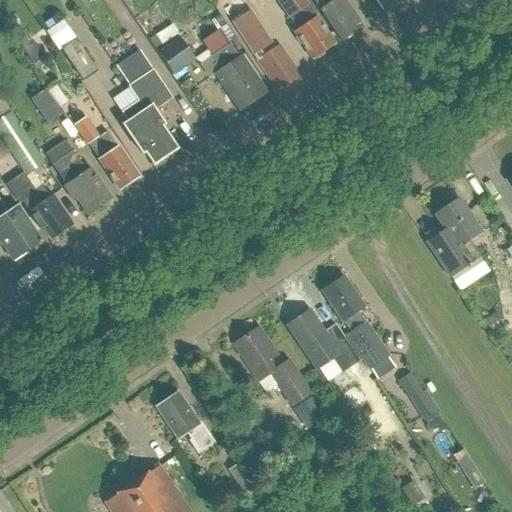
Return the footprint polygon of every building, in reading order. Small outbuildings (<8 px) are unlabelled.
[(315,18),(307,7),(307,6),(302,0),(275,0),(289,19),(297,31),(294,33),(312,60),(334,45),(315,18)] [(312,0),(313,1),(340,40),(356,30),(351,23),(356,20),(342,0),(335,0),(333,1),(332,0),(312,0)] [(375,0),(384,13),(385,13),(403,0),(375,0)] [(263,57),(259,52),(270,44),(249,12),(232,24),(253,56),(254,56),(257,61),(256,61),(275,88),(279,85),(282,89),(300,77),(279,46),(263,57)] [(217,52),(234,39),(224,27),(207,40),(217,52)] [(83,80),(98,70),(76,37),(61,47),(83,80)] [(173,77),(195,62),(178,37),(156,53),(173,77)] [(238,58),(230,46),(210,60),(214,66),(212,67),(216,73),(215,75),(240,112),(266,94),(241,57),(238,58)] [(152,70),(127,87),(128,88),(138,102),(139,101),(141,105),(144,110),(136,116),(149,135),(152,133),(159,143),(156,145),(167,161),(179,153),(161,127),(164,125),(151,106),(168,94),(152,70)] [(128,88),(112,99),(121,113),(127,122),(121,125),(142,155),(144,154),(155,169),(167,161),(156,145),(159,143),(152,133),(149,135),(136,116),(144,110),(141,105),(139,101),(138,102),(128,88)] [(47,122),(62,113),(46,89),(31,98),(47,122)] [(0,134),(26,175),(45,162),(11,111),(0,118),(0,134)] [(87,145),(88,145),(119,190),(138,178),(118,148),(108,155),(102,147),(104,146),(99,138),(86,119),(75,126),(87,145)] [(86,172),(73,152),(52,166),(66,186),(64,187),(74,203),(77,201),(87,215),(111,199),(91,169),(86,172)] [(41,187),(35,191),(23,173),(6,185),(19,203),(22,201),(29,212),(28,212),(39,230),(43,227),(51,239),(71,225),(52,196),(49,199),(41,187)] [(444,230),(440,233),(426,243),(432,252),(449,278),(479,258),(468,241),(480,233),(458,199),(434,215),(444,230)] [(7,213),(0,202),(0,242),(13,262),(41,243),(17,206),(7,213)] [(364,323),(357,312),(364,307),(343,276),(321,292),(342,323),(342,322),(349,333),(346,335),(369,370),(388,357),(365,322),(364,323)] [(343,338),(332,345),(309,311),(286,326),(316,370),(331,360),(341,374),(359,361),(343,338)] [(257,338),(253,331),(237,342),(241,348),(237,351),(258,382),(270,374),(291,407),(310,394),(288,361),(282,365),(262,334),(257,338)] [(423,419),(435,412),(422,392),(411,399),(423,419)] [(198,424),(177,393),(155,408),(177,440),(186,434),(191,440),(188,441),(197,454),(214,443),(200,423),(198,424)] [(244,493),(256,485),(241,461),(228,469),(244,493)] [(109,511),(189,511),(159,467),(104,503),(109,511)]
